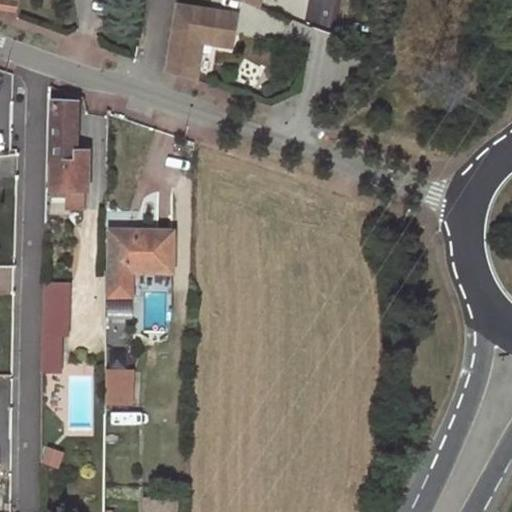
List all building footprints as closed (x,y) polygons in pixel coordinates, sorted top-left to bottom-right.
[(8,0),(0,0),(0,10),(18,13),(20,1),(8,0)] [(261,0),(235,0),(257,9),(261,0)] [(165,73),(196,84),(201,46),(231,51),(236,19),(175,8),(165,73)] [(48,190),(66,190),(86,191),(89,191),(91,152),(78,151),(80,101),(51,100),(48,190)] [(86,191),(66,190),(66,208),(85,209),(86,191)] [(172,231),(110,231),(110,296),(131,296),(131,272),(171,272),(172,231)] [(70,283),(44,282),(44,334),(63,335),(69,336),(70,283)] [(63,335),(44,334),(44,351),(62,351),(63,335)] [(44,351),(43,372),(61,372),(62,351),(44,351)] [(105,370),(104,383),(104,403),(122,403),(123,370),(105,370)] [(122,403),(104,403),(104,415),(119,415),(119,418),(127,419),(127,415),(134,416),(134,403),(122,403)] [(145,499),(145,511),(177,511),(177,500),(145,499)]
